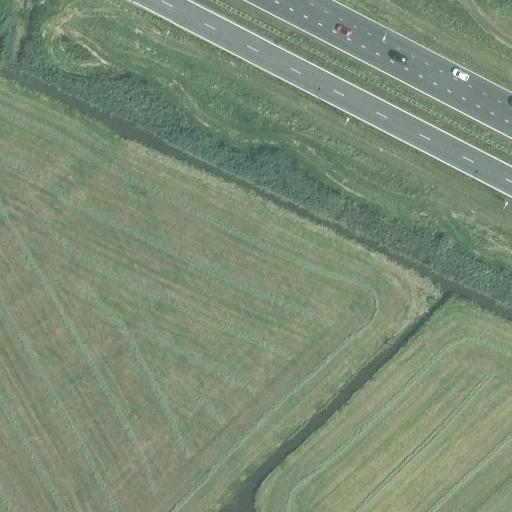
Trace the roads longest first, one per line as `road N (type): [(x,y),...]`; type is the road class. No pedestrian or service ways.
road 1 (trunk): [(158,0),(511,182)]
road 2 (trunk): [(511,109),(299,0)]
